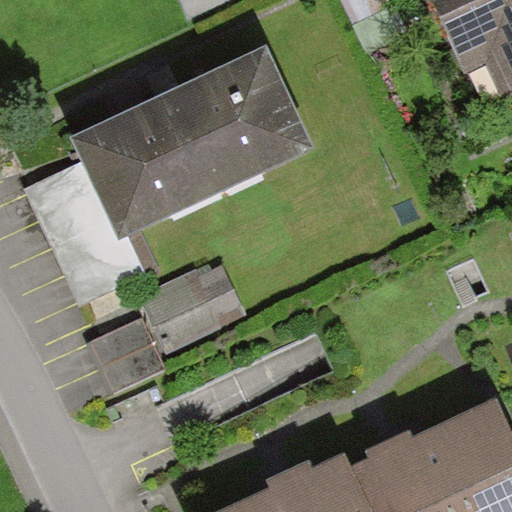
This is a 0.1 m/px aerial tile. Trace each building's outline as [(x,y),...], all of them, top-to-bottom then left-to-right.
[(505,102),(511,98),(511,0),(430,0),(465,74),(487,63),(505,102)] [(266,56),(75,150),(97,193),(139,278),(329,185),(266,56)] [(139,278),(97,193),(88,198),(78,178),(26,203),(66,286),(79,280),(90,303),(139,278)] [(194,282),(141,309),(170,366),(243,328),(220,283),(199,293),(194,282)] [(135,335),(89,359),(114,408),(160,384),(135,335)] [(511,511),(511,431),(498,404),(353,477),(370,511),(511,511)] [(345,460),(241,511),(370,511),(353,477),(345,460)]
